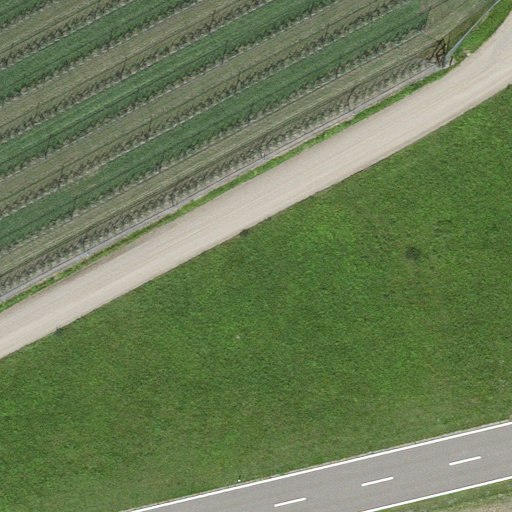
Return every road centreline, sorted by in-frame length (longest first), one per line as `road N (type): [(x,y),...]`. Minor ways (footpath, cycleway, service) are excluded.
road 1 (track): [(0,339),(511,64)]
road 2 (tertiary): [(264,511),(511,452)]
